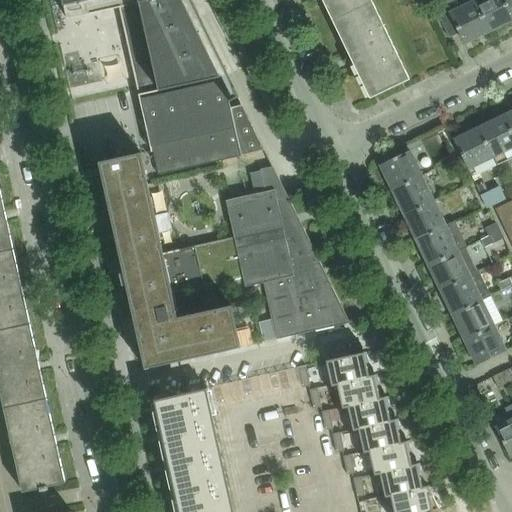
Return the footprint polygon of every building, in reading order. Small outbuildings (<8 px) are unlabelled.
[(191,0),(62,0),(67,20),(119,8),(140,100),(141,100),(142,99),(141,99),(223,80),(223,81),(224,81),(225,81),(235,128),(241,157),(265,151),(191,0)] [(375,8),(370,0),(322,0),(335,27),(375,8)] [(474,0),(450,0),(434,8),(449,39),(459,34),(464,45),(490,33),(474,0)] [(511,0),(474,0),(490,33),(511,22),(511,17),(509,11),(511,9),(511,0)] [(409,80),(375,8),(335,27),(370,99),(409,80)] [(141,100),(151,147),(158,175),(159,175),(241,157),(235,128),(225,81),(224,81),(223,81),(223,80),(141,99),(142,99),(141,100)] [(511,131),(504,116),(479,128),(494,158),(511,149),(511,131)] [(469,170),(494,158),(479,128),(454,140),(469,170)] [(380,166),(392,191),(422,176),(410,151),(380,166)] [(141,154),(99,163),(104,184),(109,207),(115,233),(117,241),(133,315),(145,369),(163,365),(179,361),(190,359),(216,353),(241,348),(232,306),(178,318),(172,294),(243,278),(245,287),(264,283),(276,340),(313,332),(348,324),(349,323),(350,323),(340,304),(283,188),(273,167),(261,170),(266,192),(226,201),(235,238),(164,254),(149,187),(141,154)] [(392,191),(404,216),(434,201),(422,176),(392,191)] [(0,187),(0,251),(14,248),(0,187)] [(494,204),(489,193),(481,197),(486,208),(494,204)] [(416,241),(446,226),(434,201),(404,216),(416,241)] [(509,219),(511,217),(511,207),(510,203),(503,206),(509,219)] [(509,219),(503,206),(495,210),(502,222),(509,219)] [(507,233),(511,230),(511,217),(509,219),(502,222),(507,233)] [(485,230),(489,237),(500,232),(496,224),(485,230)] [(416,241),(428,266),(459,251),(446,226),(416,241)] [(503,239),(500,232),(489,237),(492,245),(503,239)] [(14,248),(0,251),(0,333),(31,326),(14,248)] [(428,266),(440,291),(471,276),(470,275),(476,272),(465,249),(459,252),(459,251),(428,266)] [(471,276),(440,291),(452,316),(483,301),(471,276)] [(495,326),(483,301),(452,316),(464,341),(495,326)] [(31,326),(0,333),(0,388),(6,413),(49,404),(31,326)] [(495,326),(464,341),(477,366),(507,352),(495,326)] [(364,353),(327,361),(332,385),(338,384),(370,377),(364,353)] [(306,367),(298,368),(303,387),(310,385),(306,367)] [(501,374),(506,386),(511,382),(511,377),(509,370),(501,374)] [(499,390),(506,386),(501,374),(493,378),(499,390)] [(370,377),(338,384),(343,408),(348,406),(381,399),(375,376),(370,377)] [(158,402),(153,403),(155,412),(160,411),(165,432),(160,433),(162,441),(167,440),(171,461),(166,462),(168,471),(173,469),(178,490),(173,491),(175,500),(180,499),(182,511),(225,511),(199,389),(157,398),(158,402)] [(317,389),(310,391),(314,409),(321,408),(317,389)] [(381,399),(348,406),(353,430),(359,429),(391,421),(386,398),(381,399)] [(49,404),(6,413),(23,491),(40,487),(40,491),(49,489),(48,485),(66,481),(49,404)] [(329,410),(322,412),(326,431),(334,429),(329,410)] [(391,421),(359,429),(364,452),(370,451),(402,444),(397,420),(391,421)] [(510,458),(511,457),(511,420),(496,428),(510,458)] [(340,433),(333,434),(337,453),(344,452),(340,433)] [(402,444),(370,451),(375,474),(380,473),(412,466),(407,442),(402,444)] [(351,455),(344,457),(348,476),(355,474),(351,455)] [(412,466),(380,473),(385,496),(391,495),(423,488),(418,465),(412,466)] [(361,477),(354,479),(359,498),(366,496),(361,477)] [(423,488),(391,495),(394,511),(433,511),(439,509),(429,487),(423,488)]
